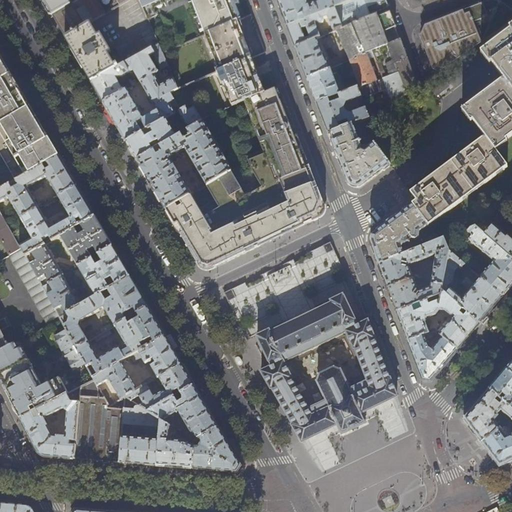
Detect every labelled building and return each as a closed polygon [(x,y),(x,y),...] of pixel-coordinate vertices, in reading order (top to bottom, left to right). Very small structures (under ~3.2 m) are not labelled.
[(71,5),(68,0),(46,0),(44,1),(46,5),(53,16),(71,5)] [(129,0),(80,0),(71,5),(53,16),(55,20),(66,38),(90,23),(129,0)] [(138,0),(148,20),(156,17),(150,5),(160,0),(194,0),(191,1),(194,7),(190,9),(200,32),(203,31),(205,35),(238,21),(241,19),(233,0),(138,0)] [(310,9),(306,0),(278,0),(283,13),(288,26),(335,7),(353,0),(320,0),(315,2),(310,9)] [(342,27),(387,9),(384,0),(353,0),(335,7),(342,27)] [(439,72),(511,21),(511,10),(498,0),(489,0),(425,25),(421,36),(433,68),(439,72)] [(321,37),(315,23),(317,22),(318,23),(320,24),(323,23),(323,22),(324,21),(323,19),(328,17),(333,31),(336,30),(342,27),(335,7),(288,26),(289,28),(296,48),(321,37)] [(387,45),(382,33),(396,28),(388,8),(387,9),(342,27),(336,30),(349,61),(350,61),(367,54),(372,52),(392,104),(418,87),(400,39),(387,45)] [(242,34),(238,21),(205,35),(219,71),(251,58),(242,34)] [(109,47),(105,40),(101,42),(90,23),(66,38),(67,41),(76,56),(92,82),(119,67),(117,64),(115,66),(105,49),(109,47)] [(335,67),(349,61),(336,30),(333,31),(330,32),(323,35),(321,37),(296,48),(303,66),(308,78),(335,67)] [(428,227),(507,167),(493,149),(511,134),(511,30),(483,51),(492,63),(504,79),(464,109),(485,137),(411,193),(417,201),(412,205),(428,226),(428,227)] [(127,90),(138,83),(130,79),(120,85),(116,77),(123,77),(134,70),(140,82),(141,82),(158,72),(149,57),(153,54),(161,71),(168,67),(158,45),(119,67),(92,82),(93,84),(104,103),(127,90)] [(492,63),(483,51),(480,53),(489,65),(492,63)] [(0,153),(16,181),(17,180),(60,156),(47,134),(20,88),(0,54),(0,153)] [(377,81),(367,54),(350,61),(360,87),(377,81)] [(258,75),(251,58),(219,71),(219,72),(217,72),(232,107),(245,101),(265,93),(258,75)] [(340,95),(334,79),(338,78),(335,67),(308,78),(312,91),(317,103),(340,95)] [(177,106),(170,93),(174,90),(178,89),(173,78),(160,85),(157,79),(163,76),(160,71),(158,72),(141,82),(156,110),(143,117),(127,90),(104,103),(118,128),(126,142),(143,133),(143,132),(138,123),(142,121),(147,130),(166,119),(176,113),(170,103),(172,102),(175,107),(177,106)] [(292,123),(279,87),(265,93),(245,101),(264,150),(297,136),(292,123)] [(346,112),(344,106),(345,102),(361,96),(358,88),(340,95),(317,103),(323,118),(329,133),(357,122),(369,118),(366,108),(350,114),(346,112)] [(202,122),(191,104),(178,112),(188,130),(202,122)] [(176,137),(166,119),(147,130),(143,132),(143,133),(126,142),(135,157),(137,161),(154,150),(160,147),(176,137)] [(228,163),(222,154),(212,138),(213,138),(208,129),(207,129),(202,122),(188,130),(187,131),(189,135),(188,136),(189,137),(184,140),(181,135),(176,137),(160,147),(163,152),(157,155),(154,150),(137,161),(150,182),(161,202),(162,203),(164,206),(166,209),(191,195),(171,161),(171,156),(185,148),(207,185),(231,171),(227,163),(228,163)] [(359,145),(358,142),(369,138),(357,122),(329,133),(330,137),(338,157),(348,184),(360,188),(378,174),(390,165),(374,144),(368,149),(370,151),(363,155),(359,153),(359,150),(360,147),(359,145)] [(252,169),(303,150),(297,136),(264,150),(248,157),(247,157),(252,169)] [(307,223),(320,217),(324,206),(303,150),(252,169),(257,178),(241,187),(231,171),(207,185),(215,199),(199,209),(191,195),(166,209),(168,213),(179,232),(185,242),(185,243),(187,245),(188,247),(194,258),(198,265),(198,267),(204,268),(211,271),(212,269),(238,256),(243,254),(247,252),(256,248),(270,241),(307,223)] [(39,208),(27,188),(47,177),(59,197),(78,186),(71,175),(60,156),(17,180),(19,185),(13,189),(11,184),(0,189),(0,203),(9,198),(21,218),(22,218),(39,208)] [(52,229),(39,208),(22,218),(21,218),(33,239),(21,246),(22,248),(26,256),(33,252),(45,245),(43,241),(49,237),(52,241),(61,236),(74,228),(80,225),(95,216),(84,198),(78,186),(59,197),(71,218),(52,229)] [(419,234),(419,233),(428,226),(412,205),(390,221),(374,233),(373,238),(371,244),(379,265),(403,255),(401,249),(397,250),(395,245),(400,242),(403,245),(411,239),(412,240),(415,241),(419,238),(419,234)] [(0,208),(0,230),(9,225),(0,208)] [(88,251),(94,248),(98,255),(113,246),(111,242),(95,216),(80,225),(83,230),(81,232),(82,234),(79,236),(74,228),(61,236),(79,266),(92,258),(88,251)] [(21,246),(9,225),(0,230),(0,236),(10,255),(22,248),(21,246)] [(511,241),(492,225),(484,235),(511,259),(511,241)] [(511,285),(511,259),(484,235),(474,227),(464,231),(467,233),(472,237),(469,241),(494,262),(481,278),(502,297),(511,285)] [(438,241),(433,234),(425,240),(427,246),(438,241)] [(413,279),(408,266),(432,256),(435,256),(431,284),(443,286),(448,251),(443,239),(438,241),(427,246),(403,255),(379,265),(384,277),(388,289),(413,279)] [(64,275),(46,244),(45,245),(33,252),(38,261),(31,265),(39,279),(46,275),(50,283),(51,283),(64,275)] [(106,281),(112,278),(116,285),(131,276),(128,272),(113,246),(98,255),(101,260),(99,261),(100,264),(96,265),(92,258),(79,266),(97,296),(102,293),(108,290),(110,288),(106,281)] [(56,309),(48,295),(39,279),(31,265),(26,256),(22,248),(10,255),(9,255),(48,324),(61,317),(56,309)] [(499,300),(502,297),(481,278),(475,285),(467,277),(462,284),(466,288),(460,296),(464,299),(462,301),(462,299),(451,290),(450,290),(448,288),(453,282),(455,272),(459,268),(461,270),(465,265),(448,251),(443,286),(442,292),(464,310),(468,314),(479,323),(499,300)] [(82,305),(64,275),(51,283),(50,283),(55,291),(48,295),(56,309),(63,305),(68,313),(82,305)] [(135,315),(149,307),(141,294),(131,276),(116,285),(110,288),(108,290),(112,298),(107,301),(102,293),(97,296),(82,305),(68,313),(70,317),(70,321),(69,323),(65,326),(68,330),(78,348),(89,341),(80,326),(80,322),(104,308),(115,326),(116,325),(126,320),(123,315),(132,310),(135,315)] [(418,293),(413,279),(388,289),(395,308),(397,312),(412,306),(420,303),(427,301),(441,296),(441,295),(442,292),(443,286),(431,284),(430,288),(418,293)] [(429,330),(425,322),(428,318),(436,315),(440,310),(445,311),(451,316),(436,333),(438,334),(439,335),(456,350),(470,334),(479,323),(468,314),(465,318),(461,314),(464,310),(442,292),(441,295),(441,296),(440,302),(429,306),(427,301),(420,303),(422,309),(414,312),(412,306),(397,312),(408,341),(430,333),(435,331),(433,329),(429,330)] [(331,301),(332,303),(270,333),(269,330),(257,336),(263,349),(270,364),(271,367),(266,369),(261,372),(271,389),(272,388),(293,424),(292,425),(301,441),(304,440),(337,425),(342,435),(354,429),(366,423),(362,413),(393,398),(397,397),(367,321),(362,324),(357,326),(355,323),(353,318),(343,295),(331,301)] [(159,325),(149,307),(135,315),(126,320),(116,325),(129,348),(122,353),(118,346),(98,357),(89,341),(78,348),(86,362),(88,366),(93,363),(99,374),(122,361),(144,349),(141,344),(147,341),(149,345),(166,336),(159,325)] [(0,349),(10,345),(0,326),(0,349)] [(101,334),(110,329),(112,328),(110,326),(107,328),(106,327),(99,330),(101,334)] [(98,341),(112,333),(110,329),(101,334),(95,338),(98,341)] [(78,348),(68,330),(56,336),(63,349),(64,349),(67,355),(66,355),(73,368),(86,362),(78,348)] [(441,368),(456,350),(439,335),(438,334),(437,336),(440,339),(431,350),(427,347),(426,343),(427,343),(426,339),(432,336),(430,333),(408,341),(409,344),(423,380),(430,381),(441,368)] [(135,362),(140,359),(142,364),(145,362),(151,372),(154,370),(159,378),(182,364),(180,360),(166,336),(149,345),(144,349),(132,355),(135,362)] [(68,393),(60,377),(41,387),(32,369),(33,368),(29,359),(27,359),(22,350),(24,349),(20,339),(10,345),(0,349),(0,380),(5,391),(14,408),(20,419),(67,394),(68,393)] [(139,389),(122,361),(99,374),(95,377),(96,378),(99,385),(108,379),(112,380),(123,399),(126,397),(139,389)] [(149,411),(195,385),(188,374),(182,364),(159,378),(156,379),(161,387),(166,387),(167,389),(155,396),(152,392),(153,391),(148,384),(139,389),(126,397),(132,401),(139,396),(143,403),(140,405),(149,411)] [(511,374),(506,369),(503,372),(489,389),(511,409),(511,397),(511,396),(511,374)] [(120,463),(125,409),(117,408),(117,402),(111,405),(106,396),(100,397),(100,386),(99,385),(96,378),(81,386),(80,403),(75,460),(105,462),(120,463)] [(204,402),(195,385),(149,411),(149,412),(162,419),(165,422),(167,418),(171,416),(172,417),(175,416),(174,414),(177,412),(178,414),(181,413),(182,414),(182,416),(183,418),(184,417),(192,431),(187,435),(195,441),(219,427),(204,402)] [(494,421),(498,417),(497,415),(501,411),(511,420),(511,419),(511,409),(489,389),(463,418),(472,430),(481,442),(502,427),(500,425),(498,426),(494,421)] [(72,402),(67,394),(20,419),(30,437),(38,453),(44,457),(53,458),(75,460),(80,403),(72,402)] [(157,466),(160,439),(149,438),(149,435),(145,435),(145,438),(142,438),(142,436),(137,435),(138,425),(161,427),(162,419),(149,412),(149,411),(140,405),(132,401),(126,397),(125,409),(120,463),(144,465),(157,466)] [(192,469),(195,445),(186,441),(187,439),(182,436),(181,439),(175,439),(175,441),(171,442),(169,440),(170,425),(165,422),(162,419),(161,427),(160,439),(157,466),(169,467),(192,469)] [(511,419),(511,420),(511,421),(511,435),(509,429),(501,432),(501,431),(503,429),(502,427),(481,442),(491,455),(499,466),(509,462),(511,460),(511,419)] [(225,437),(219,427),(195,441),(195,445),(192,469),(216,471),(237,473),(242,466),(225,437)]
